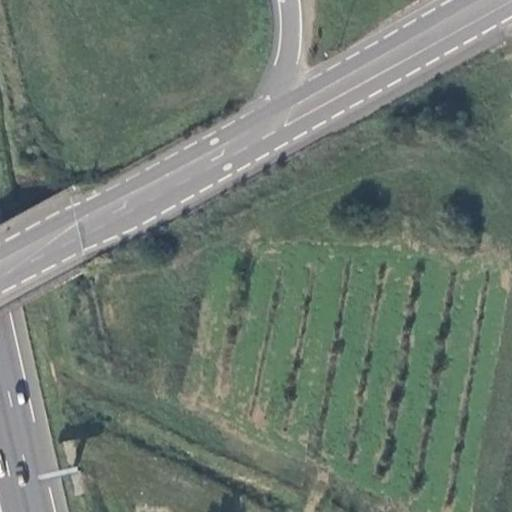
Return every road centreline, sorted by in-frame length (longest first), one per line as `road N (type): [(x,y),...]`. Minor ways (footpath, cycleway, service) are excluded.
road 1 (secondary): [(155,202),(511,9)]
road 2 (secondary): [(282,102),(81,221)]
road 3 (secondary): [(465,0),(282,102)]
road 4 (trunk): [(155,202),(256,135),(282,102)]
